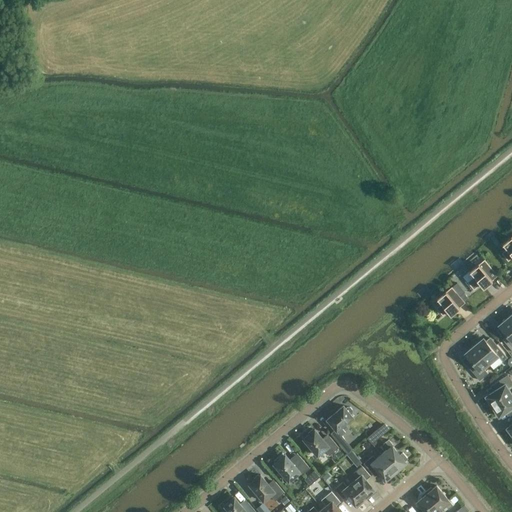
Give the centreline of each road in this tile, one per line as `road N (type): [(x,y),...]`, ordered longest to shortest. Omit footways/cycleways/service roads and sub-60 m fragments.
road 1 (residential): [(187,511),(341,386),(437,459)]
road 2 (residential): [(511,465),(443,358),(451,339),(511,290)]
